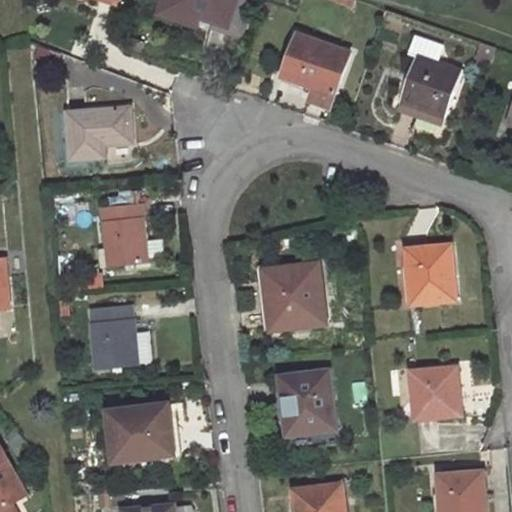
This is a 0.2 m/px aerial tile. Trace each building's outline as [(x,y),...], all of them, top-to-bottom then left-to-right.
[(240,0),(175,0),(172,8),(230,29),(240,0)] [(354,0),(331,0),(356,9),(358,1),(354,0)] [(351,52),(299,35),(285,76),(316,86),(335,93),(338,95),(351,52)] [(466,68),(421,52),(404,100),(448,116),(466,68)] [(331,105),(335,93),(316,86),(312,98),(331,105)] [(130,110),(67,117),(72,164),(103,161),(102,150),(134,147),(130,110)] [(98,211),(105,270),(150,266),(149,262),(163,260),(161,242),(147,243),(143,208),(98,211)] [(452,245),(408,251),(413,305),(459,301),(452,245)] [(0,258),(0,307),(12,306),(6,258),(0,258)] [(320,263),(267,268),(273,328),(327,324),(320,263)] [(97,375),(140,370),(150,369),(147,339),(137,339),(134,309),(91,313),(97,375)] [(458,369),(414,374),(418,421),(463,416),(458,369)] [(330,374),(281,380),(288,437),(336,433),(330,374)] [(171,407),(113,414),(117,462),(177,456),(171,407)] [(17,511),(12,503),(27,494),(0,447),(0,511),(17,511)] [(486,511),(483,475),(440,480),(442,511),(486,511)] [(338,511),(335,487),(288,493),(290,511),(338,511)]
